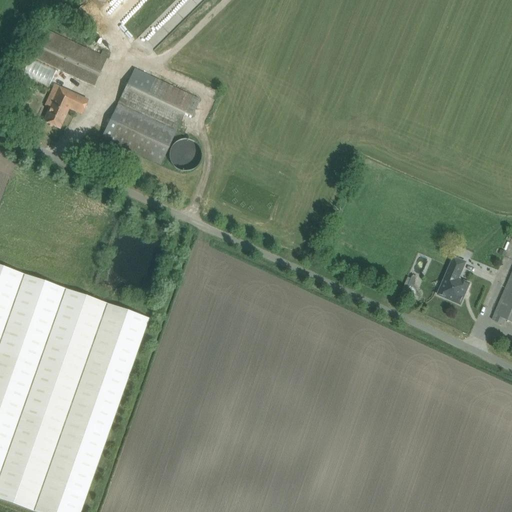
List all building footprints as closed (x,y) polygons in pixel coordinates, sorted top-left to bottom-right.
[(30,57),(94,86),(108,55),(102,52),(100,56),(42,30),(32,52),(31,51),(29,55),(31,56),(30,57)] [(134,69),(106,130),(102,138),(160,166),(169,148),(185,114),(192,117),(200,100),(134,69)] [(88,101),(81,97),(55,86),(50,97),(46,106),(50,108),(43,122),(60,129),(69,109),(82,115),(88,101)] [(172,148),(171,149),(170,150),(170,152),(169,153),(169,154),(169,156),(169,157),(169,158),(169,160),(170,161),(170,163),(171,164),(171,165),(172,166),(173,167),(174,168),(175,169),(176,170),(178,171),(179,171),(180,172),(182,172),(183,172),(184,173),(186,173),(187,173),(188,172),(190,172),(191,172),(192,171),(194,170),(195,170),(196,169),(197,168),(198,167),(199,165),(199,164),(200,163),(201,162),(201,160),(201,159),(201,158),(201,156),(201,155),(201,153),(201,152),(200,151),(200,149),(199,148),(198,147),(197,146),(196,145),(195,144),(194,143),(193,142),(191,142),(190,141),(189,141),(187,141),(186,141),(185,141),(183,141),(182,141),(180,141),(179,142),(178,142),(177,143),(175,144),(174,145),(173,146),(172,147),(172,148)] [(455,257),(447,276),(438,294),(460,304),(470,284),(461,279),(461,278),(460,277),(459,276),(460,274),(461,274),(466,262),(455,257)] [(0,266),(0,500),(33,511),(80,511),(148,319),(0,266)] [(511,276),(499,306),(495,315),(492,321),(503,326),(506,320),(511,322),(511,276)]
